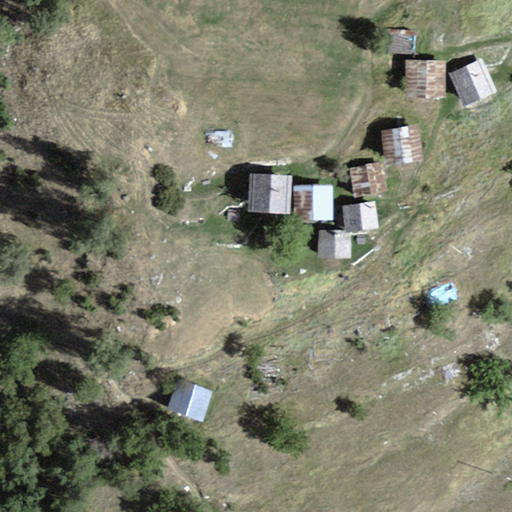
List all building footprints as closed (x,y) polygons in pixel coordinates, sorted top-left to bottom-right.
[(387,47),(412,49),(414,33),(389,31),(387,47)] [(445,60),(407,59),(405,93),(444,95),(445,60)] [(481,62),(452,74),(464,102),(493,89),(481,62)] [(419,123),(380,130),(386,165),(425,158),(419,123)] [(382,163),(350,168),(355,195),(387,189),(382,163)] [(289,177),(252,175),(251,208),(287,210),(289,177)] [(334,185),(298,183),(296,216),(333,218),(334,185)] [(374,202),(345,207),(349,231),(378,226),(374,202)] [(351,231),(320,231),(319,255),(351,256),(351,231)] [(212,393),(179,380),(169,406),(203,418),(212,393)]
